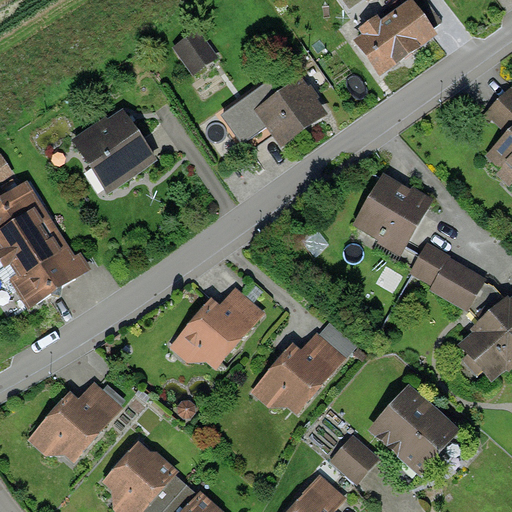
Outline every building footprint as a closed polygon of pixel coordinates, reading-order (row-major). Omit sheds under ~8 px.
[(408,2),(348,45),(375,82),(435,40),(408,2)] [(197,32),(171,51),(190,78),(217,58),(197,32)] [(296,82),(251,115),(277,150),(322,117),(296,82)] [(511,93),(486,118),(506,138),(484,159),(511,187),(511,93)] [(121,112),(71,143),(106,198),(156,167),(121,112)] [(1,158),(0,158),(0,189),(15,179),(1,158)] [(429,206),(377,177),(346,230),(398,260),(429,206)] [(23,186),(0,200),(0,270),(28,315),(90,276),(79,259),(71,263),(66,254),(54,261),(25,214),(36,207),(23,186)] [(489,279),(427,244),(408,276),(433,290),(430,295),(468,317),(489,279)] [(217,316),(206,307),(169,352),(189,368),(202,366),(215,377),(263,319),(234,295),(217,316)] [(511,297),(453,348),(488,388),(511,367),(511,297)] [(297,361),(286,352),(250,397),(270,413),(282,411),(295,422),(343,364),(315,340),(297,361)] [(75,409),(64,400),(27,445),(48,461),(60,459),(73,470),(121,412),(93,388),(75,409)] [(460,432),(405,388),(366,436),(421,480),(460,432)] [(355,436),(328,464),(354,489),(381,461),(355,436)] [(150,460),(138,449),(107,484),(126,501),(129,498),(144,511),(163,489),(171,489),(179,496),(187,487),(156,459),(150,460)] [(337,511),(345,503),(317,480),(290,511),(337,511)] [(215,511),(187,487),(179,496),(188,505),(188,511),(215,511)]
